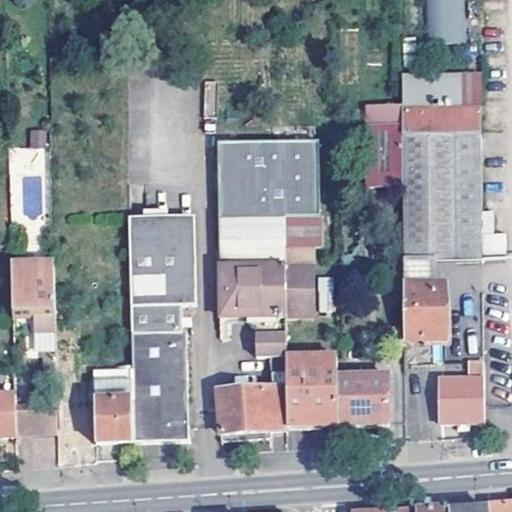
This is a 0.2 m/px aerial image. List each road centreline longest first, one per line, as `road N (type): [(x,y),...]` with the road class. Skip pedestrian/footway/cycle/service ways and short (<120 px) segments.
road 1 (tertiary): [(320,487),(0,509)]
road 2 (tertiary): [(511,472),(320,487)]
